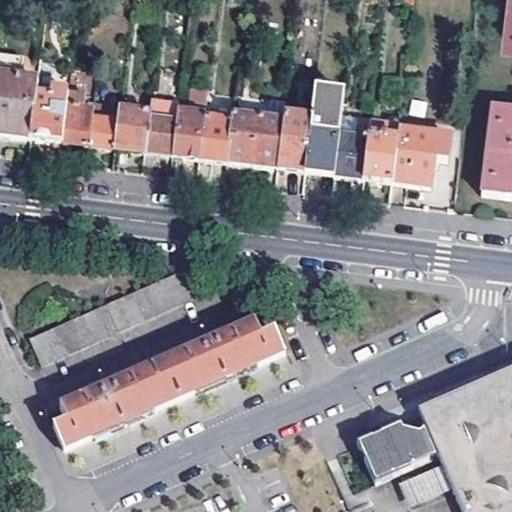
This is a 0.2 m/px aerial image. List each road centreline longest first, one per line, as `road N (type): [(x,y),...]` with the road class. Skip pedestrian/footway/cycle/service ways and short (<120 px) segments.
road 1 (residential): [(75,511),(332,390)]
road 2 (tertiary): [(0,203),(264,236)]
road 3 (tertiary): [(264,236),(488,263)]
road 4 (residential): [(332,390),(469,328),(483,311),(488,263)]
road 5 (residential): [(0,343),(72,511)]
road 6 (residential): [(264,236),(332,390)]
